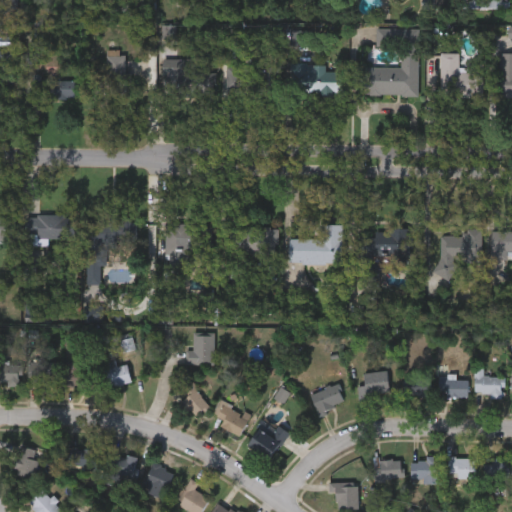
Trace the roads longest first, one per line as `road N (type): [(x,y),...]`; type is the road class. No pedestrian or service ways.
road 1 (residential): [(156,157),(177,169),(511,171)]
road 2 (residential): [(511,152),(177,149),(156,157)]
road 3 (residential): [(297,511),(180,437),(0,416)]
road 4 (residential): [(511,427),(363,432),(317,453),(276,496)]
road 5 (residential): [(156,157),(0,154)]
